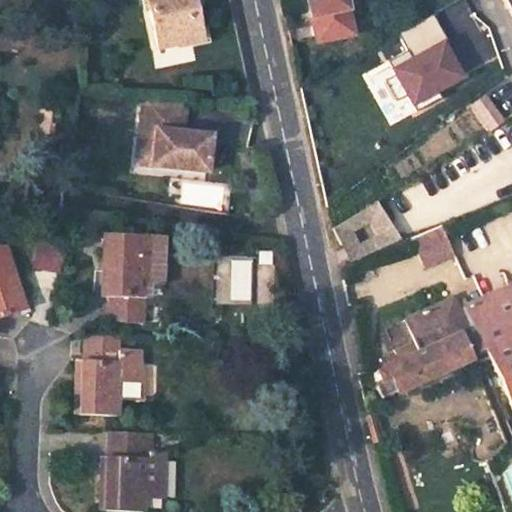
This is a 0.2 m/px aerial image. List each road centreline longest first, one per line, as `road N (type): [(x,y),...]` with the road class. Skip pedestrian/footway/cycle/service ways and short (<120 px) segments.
road 1 (residential): [(364,511),(255,0)]
road 2 (residential): [(26,333),(20,511)]
